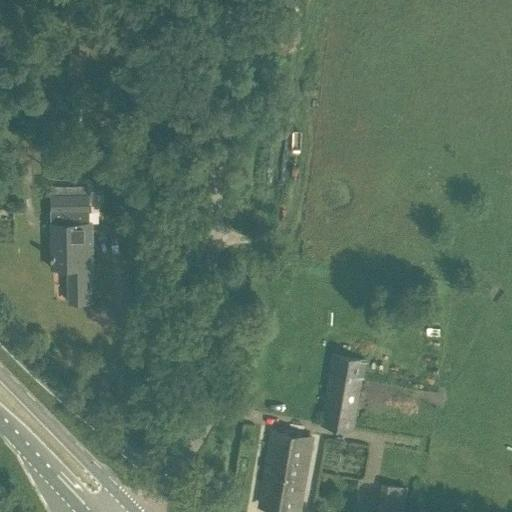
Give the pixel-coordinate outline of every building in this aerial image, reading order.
[(70,193),(50,194),(52,266),(68,265),(69,300),(94,300),(92,220),(86,220),(85,208),(88,208),(87,193),(84,193),(84,183),(69,184),(70,193)] [(137,211),(152,210),(151,193),(136,194),(137,211)] [(135,309),(155,309),(154,262),(135,262),(135,309)] [(353,427),(365,358),(334,352),(322,422),(353,427)] [(299,509),(302,489),(311,437),(273,431),(261,503),(299,509)] [(401,511),(406,487),(384,484),(379,511),(401,511)]
